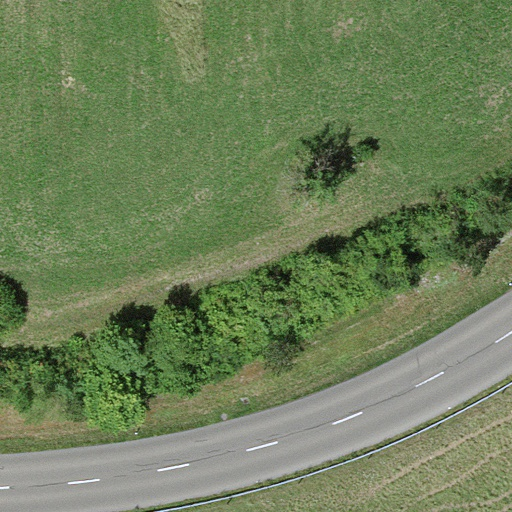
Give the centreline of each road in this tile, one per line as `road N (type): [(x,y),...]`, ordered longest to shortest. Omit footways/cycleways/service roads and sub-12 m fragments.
road 1 (tertiary): [(0,491),(195,465),(380,406),(511,327)]
road 2 (track): [(210,278),(0,335)]
